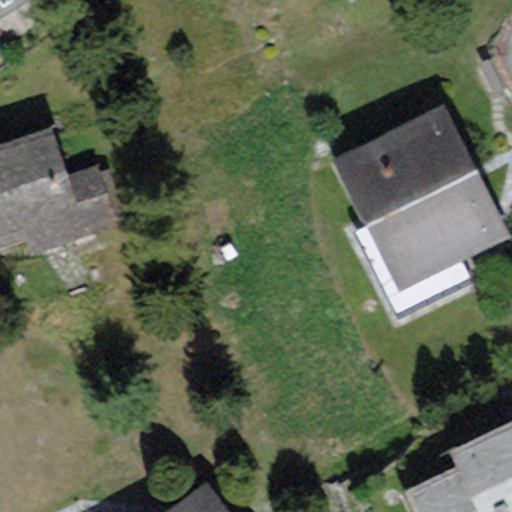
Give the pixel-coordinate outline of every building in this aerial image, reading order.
[(0,0),(0,11),(19,0),(0,0)] [(500,241),(432,107),(314,166),(381,300),(500,241)] [(45,135),(0,147),(0,250),(107,222),(94,172),(61,181),(45,135)] [(511,511),(511,421),(437,458),(445,476),(397,496),(403,511),(511,511)] [(219,511),(205,492),(175,511),(219,511)]
